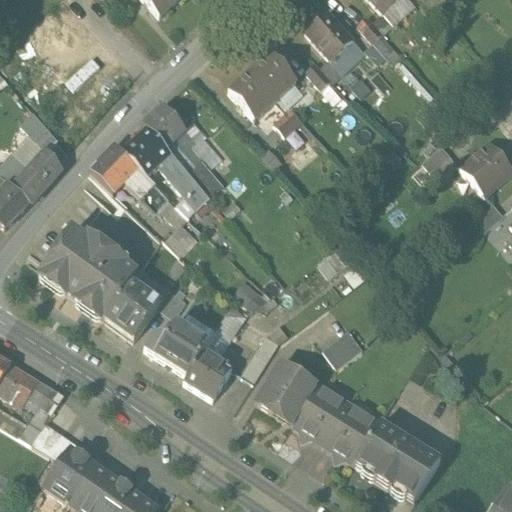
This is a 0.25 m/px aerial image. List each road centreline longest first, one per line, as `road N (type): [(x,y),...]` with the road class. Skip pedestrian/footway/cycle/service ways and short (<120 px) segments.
road 1 (residential): [(252,0),(92,152),(0,268)]
road 2 (secondary): [(145,423),(0,321)]
road 3 (secondary): [(295,511),(174,432),(145,423)]
road 4 (secondary): [(145,423),(162,448),(256,511)]
